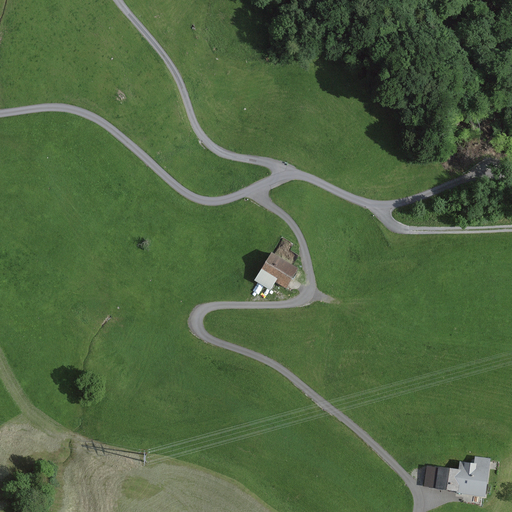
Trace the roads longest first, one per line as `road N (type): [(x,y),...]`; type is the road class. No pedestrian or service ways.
road 1 (unclassified): [(511,175),(466,178),(389,205),(287,175),(215,202),(186,193),(131,141),(86,118),(42,113),(0,120)]
road 2 (track): [(417,511),(416,491),(365,436),(282,370),(199,329),(207,306),(281,305),(306,292),(307,257),(296,230),(252,189)]
road 3 (track): [(287,175),(203,138),(171,65),(118,0)]
road 4 (track): [(511,228),(414,230),(396,226),(379,205)]
